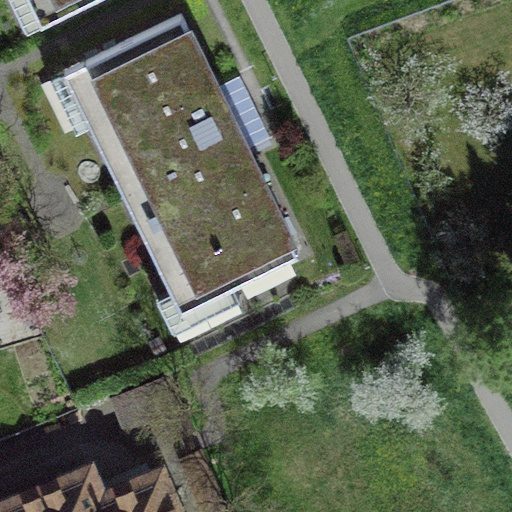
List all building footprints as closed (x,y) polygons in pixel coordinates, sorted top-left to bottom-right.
[(22,0),(36,27),(92,0),(22,0)] [(176,25),(65,76),(174,310),(284,259),(176,25)] [(0,231),(0,270),(14,264),(0,231)] [(223,511),(170,380),(111,404),(121,428),(157,414),(196,511),(223,511)] [(90,463),(0,500),(0,511),(176,511),(158,467),(101,491),(90,463)]
